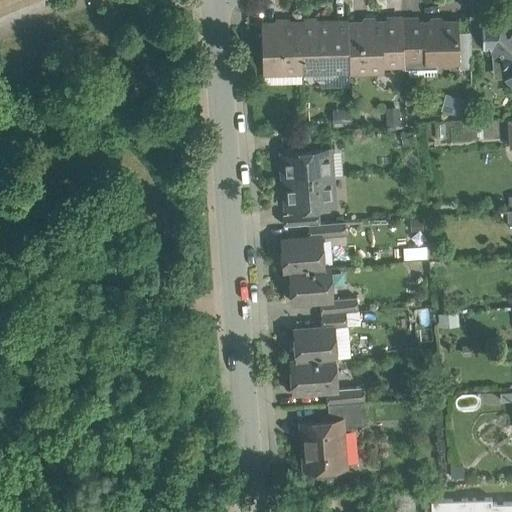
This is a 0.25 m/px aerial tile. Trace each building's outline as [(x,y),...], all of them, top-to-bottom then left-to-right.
[(376,24),(373,21),(365,21),(362,25),(348,25),(350,69),(350,71),(378,70),(377,64),(404,63),(404,60),(403,44),(402,19),(388,20),(388,24),(376,24)] [(417,19),(402,19),(403,44),(418,43),(417,23),(417,19)] [(440,19),(432,20),(429,23),(417,23),(418,43),(403,44),(404,60),(425,59),(425,64),(436,64),(459,63),(458,33),(458,22),(443,22),(440,19)] [(506,20),(482,21),(483,47),(492,47),(492,52),(498,52),(504,58),(504,64),(510,64),(511,65),(511,28),(511,29),(506,24),(506,20)] [(348,23),(300,24),(302,71),(350,69),(348,25),(348,23)] [(300,24),(263,26),(265,72),(302,71),(300,24)] [(470,32),(458,33),(459,63),(459,69),(471,68),(470,32)] [(425,59),(404,60),(404,63),(404,69),(408,69),(409,74),(411,76),(434,76),(437,73),(436,64),(425,64),(425,59)] [(448,92),(444,109),(459,113),(463,96),(448,92)] [(305,133),(281,134),(282,146),(306,145),(305,133)] [(329,148),(283,151),(284,172),(282,172),(283,180),(331,176),(329,148)] [(331,176),(283,180),(284,188),(285,188),(287,209),(318,206),(333,205),(331,176)] [(318,206),(287,209),(287,213),(283,213),(284,225),(308,224),(319,223),(318,206)] [(319,223),(308,224),(309,237),(321,236),(321,237),(345,235),(344,221),(319,223)] [(309,237),(281,239),(284,271),(290,271),(290,270),(324,268),(323,267),(321,237),(321,236),(309,237)] [(330,267),(323,267),(324,268),(290,270),(290,271),(292,302),(320,300),(332,299),(332,298),(330,267)] [(356,296),(332,298),(332,299),(320,300),(321,313),(345,311),(357,310),(356,296)] [(345,311),(321,313),(322,326),(334,325),(334,326),(346,325),(345,311)] [(322,326),(294,328),(296,360),(334,357),(336,357),(334,326),(334,325),(322,326)] [(296,360),(290,360),(293,392),(326,390),(337,389),(337,388),(334,357),(296,360)] [(362,386),(337,388),(337,389),(326,390),(327,403),(363,400),(362,386)] [(363,400),(327,403),(329,419),(339,418),(340,426),(365,424),(363,400)] [(329,419),(303,421),(307,469),(343,466),(340,426),(339,418),(329,419)]
